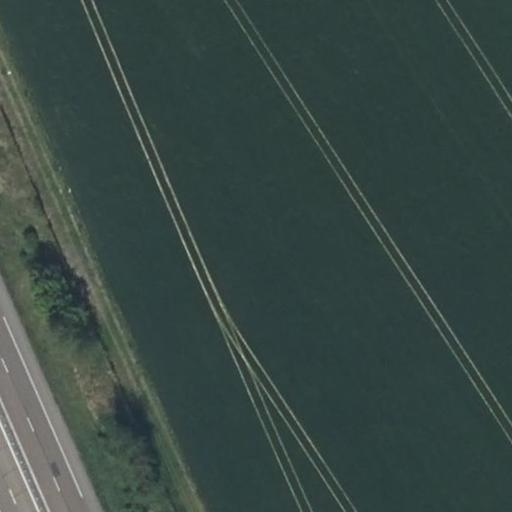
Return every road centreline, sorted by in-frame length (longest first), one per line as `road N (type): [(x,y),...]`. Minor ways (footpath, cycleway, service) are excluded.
road 1 (track): [(195,511),(0,66)]
road 2 (motorway): [(73,511),(0,342)]
